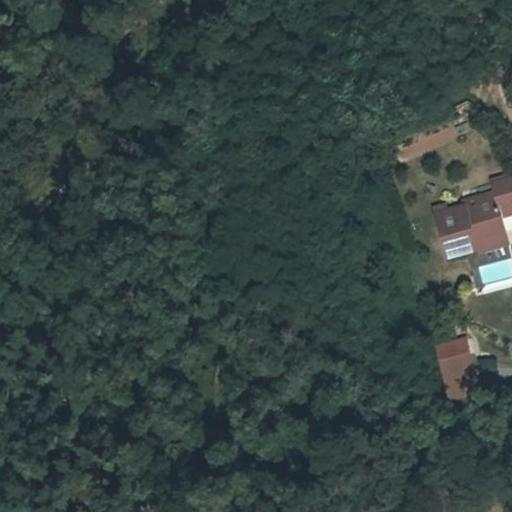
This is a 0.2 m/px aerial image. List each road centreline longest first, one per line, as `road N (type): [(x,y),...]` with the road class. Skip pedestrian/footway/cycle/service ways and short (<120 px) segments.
road 1 (track): [(0,247),(31,220),(115,106),(208,0)]
road 2 (track): [(459,0),(511,108)]
